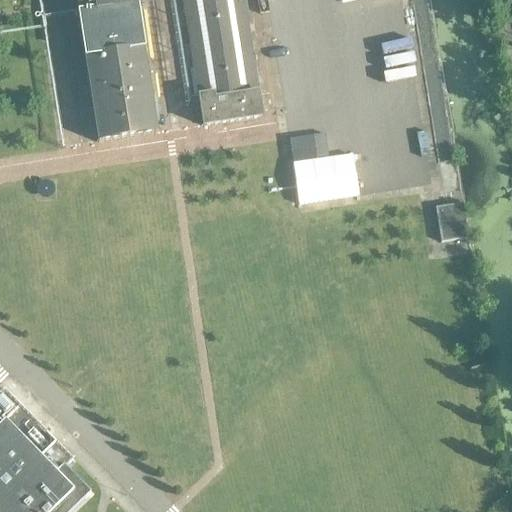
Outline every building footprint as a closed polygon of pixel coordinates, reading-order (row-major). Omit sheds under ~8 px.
[(241,0),(182,0),(196,88),(215,85),(216,93),(256,87),(241,0)] [(135,7),(78,16),(98,144),(155,135),(135,7)] [(215,85),(196,88),(203,128),(261,119),(256,87),(216,93),(215,85)] [(440,244),(457,241),(467,239),(462,205),(435,209),(440,244)] [(0,423),(3,426),(0,428),(0,511),(71,511),(89,495),(64,469),(72,461),(56,444),(4,391),(0,394),(0,423)]
